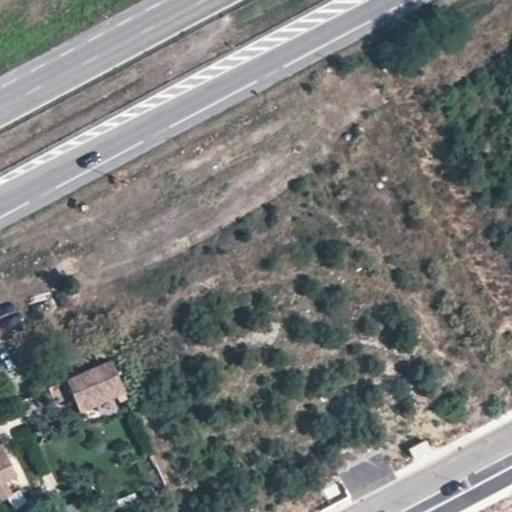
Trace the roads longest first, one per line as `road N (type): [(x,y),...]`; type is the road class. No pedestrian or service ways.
road 1 (primary): [(0,200),(381,0)]
road 2 (primary): [(194,0),(0,103)]
road 3 (residential): [(366,511),(511,440)]
